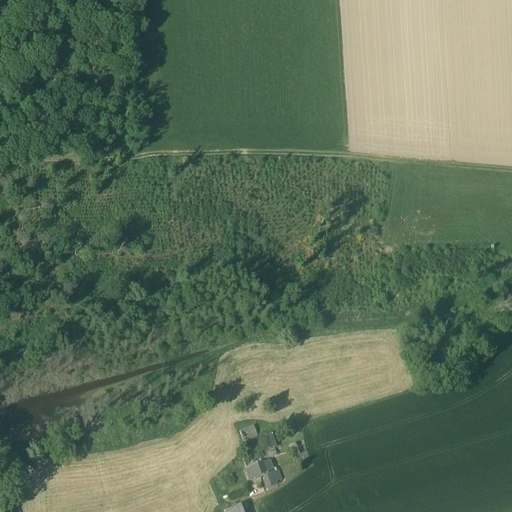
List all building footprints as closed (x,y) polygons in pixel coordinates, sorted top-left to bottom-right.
[(240,436),(243,444),(253,440),(249,432),(240,436)] [(269,450),(278,446),(273,432),(264,436),(269,450)] [(265,452),(268,458),(271,457),(266,445),(262,446),(257,448),(259,454),(265,452)] [(250,481),(265,476),(273,473),(275,472),(271,461),(269,462),(268,458),(265,452),(259,454),(243,459),(246,469),(250,481)] [(277,485),(273,473),(265,476),(268,485),(266,486),(268,489),(277,485)]
